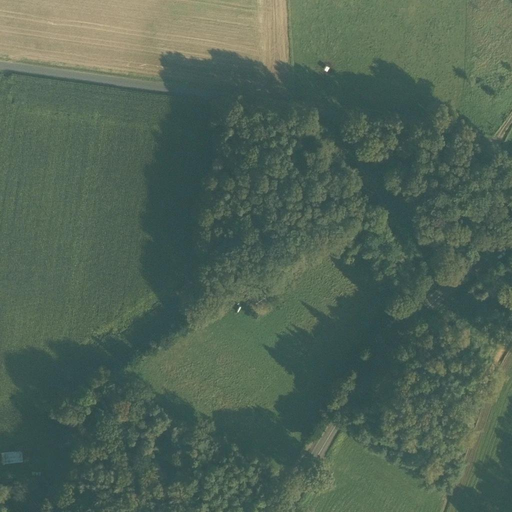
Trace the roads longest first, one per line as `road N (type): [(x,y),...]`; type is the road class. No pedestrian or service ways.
road 1 (unclassified): [(0,65),(444,126),(475,135),(511,164)]
road 2 (secondary): [(511,245),(459,278),(397,339),(285,511)]
